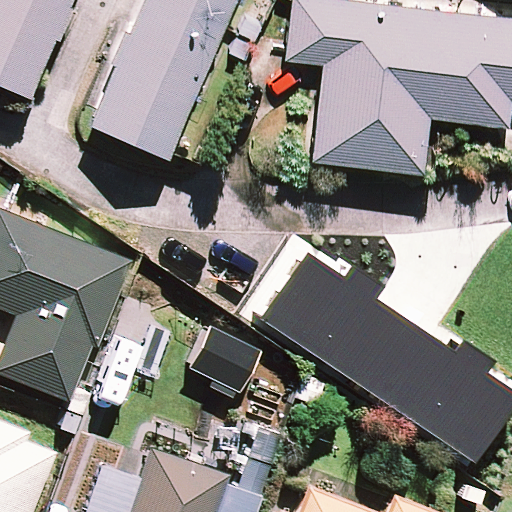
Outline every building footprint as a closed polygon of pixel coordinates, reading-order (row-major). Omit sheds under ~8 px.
[(63,0),(0,0),(0,87),(20,97),(63,0)] [(226,0),(135,0),(81,124),(157,158),(226,0)] [(511,13),(390,0),(289,0),(284,53),(320,57),(310,153),(418,165),(424,110),(503,119),(506,94),(511,94),(511,13)] [(120,261),(0,212),(0,309),(9,314),(0,336),(0,374),(63,400),(120,261)] [(164,235),(164,260),(214,261),(214,235),(164,235)] [(281,438),(251,426),(229,483),(259,495),(281,438)] [(0,511),(21,511),(47,448),(0,428),(0,511)] [(205,511),(218,475),(138,448),(117,511),(205,511)] [(373,511),(288,477),(273,511),(373,511)]
